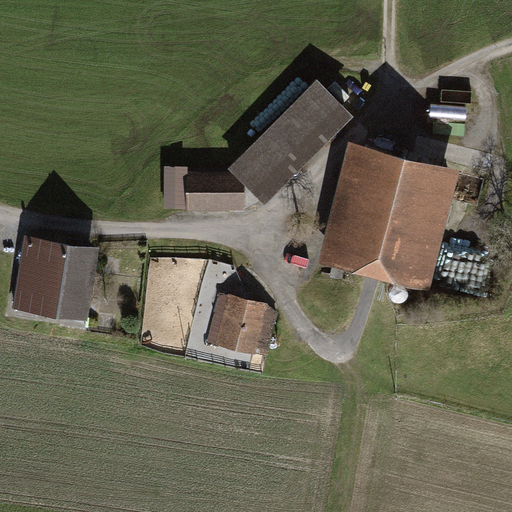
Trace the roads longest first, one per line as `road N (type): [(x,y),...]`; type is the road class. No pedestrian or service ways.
road 1 (track): [(390,100),(274,224),(174,234),(66,230),(0,212)]
road 2 (track): [(511,51),(390,100)]
